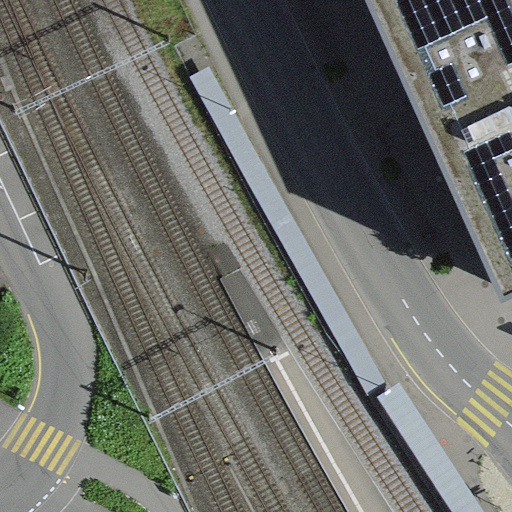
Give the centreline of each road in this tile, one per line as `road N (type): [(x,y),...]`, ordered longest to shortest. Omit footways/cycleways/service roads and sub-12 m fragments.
road 1 (unclassified): [(249,0),(385,268),(439,354),(511,424)]
road 2 (residential): [(14,496),(56,452),(74,378),(48,283),(0,175)]
